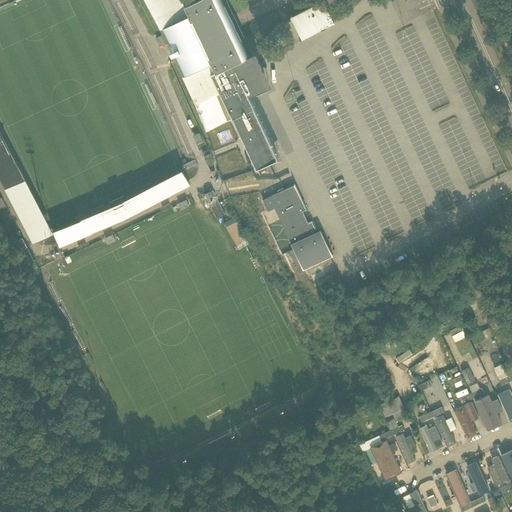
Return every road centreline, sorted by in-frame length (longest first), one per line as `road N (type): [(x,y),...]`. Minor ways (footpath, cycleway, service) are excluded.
road 1 (track): [(511,298),(448,321),(427,350),(390,375)]
road 2 (secondary): [(511,110),(460,0)]
